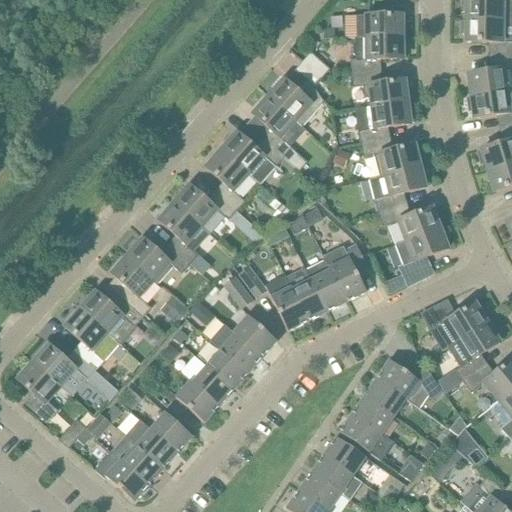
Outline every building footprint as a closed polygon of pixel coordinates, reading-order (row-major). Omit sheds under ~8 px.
[(461,3),(461,17),(466,17),(466,21),(511,21),(511,0),(466,0),(466,3),(461,3)] [(401,16),(344,17),(344,39),(355,39),(402,38),(401,16)] [(461,25),(461,39),(466,39),(466,43),(493,44),(494,57),(511,56),(511,21),(466,21),(466,25),(461,25)] [(355,61),(350,61),(351,75),(376,73),(375,61),(380,61),(402,61),(402,60),(405,60),(405,46),(402,46),(402,38),(355,39),(355,44),(353,47),(353,55),(355,57),(355,61)] [(310,54),(302,63),(321,80),(323,77),(329,71),(310,54)] [(494,71),(468,75),(471,97),(506,92),(511,91),(511,56),(494,57),(494,71)] [(284,81),(268,99),(295,122),(302,128),(324,103),(313,88),(321,80),(302,63),(294,72),(305,81),(295,91),(284,81)] [(376,73),(351,75),(352,89),(362,87),(364,99),(370,98),(371,108),(407,103),(404,81),(377,85),(376,73)] [(471,98),(466,99),(468,112),(473,111),(474,119),(501,116),(504,129),(511,127),(511,91),(506,92),(471,97),(471,98)] [(255,113),(252,116),(254,118),(272,134),(264,143),(283,160),(295,171),(299,174),(307,164),(292,150),(290,149),(285,144),(293,135),(287,130),(295,122),(268,99),(265,101),(263,100),(253,111),(255,113)] [(371,108),(354,110),(358,132),(361,146),(385,141),(383,129),(410,126),(410,125),(414,124),(413,111),(408,112),(407,103),(371,108)] [(481,152),(476,153),(480,166),(485,165),(487,172),(511,164),(511,127),(504,129),(507,143),(481,151),(481,152)] [(237,134),(221,152),(248,175),(260,186),(275,169),(283,160),(264,143),(257,152),(237,134)] [(385,141),(361,146),(363,159),(374,156),(379,178),(419,168),(413,146),(388,153),(385,141)] [(339,151),(333,164),(344,169),(350,155),(339,151)] [(208,166),(205,169),(225,187),(217,196),(236,213),(245,204),(233,193),(248,175),(221,152),(218,155),(216,153),(206,164),(208,166)] [(511,164),(487,172),(494,193),(511,187),(511,164)] [(379,178),(368,180),(374,202),(378,215),(402,207),(399,196),(425,189),(424,187),(428,186),(425,173),(421,174),(419,168),(379,178)] [(189,187),(174,205),(209,236),(224,219),(228,222),(229,221),(235,227),(242,219),(236,213),(217,196),(209,205),(206,202),(189,187)] [(161,219),(158,222),(179,240),(171,249),(189,266),(198,257),(194,253),(209,236),(174,205),(171,208),(169,206),(159,217),(161,219)] [(283,207),(278,212),(273,218),(282,226),(292,215),(283,207)] [(402,207),(378,215),(383,228),(398,222),(406,243),(439,230),(431,209),(406,219),(402,207)] [(302,216),(289,227),(293,237),(309,229),(303,217),(302,216)] [(402,277),(383,285),(389,297),(407,288),(430,277),(422,260),(427,258),(447,251),(439,230),(406,243),(395,247),(403,267),(398,269),(402,277)] [(267,239),(270,247),(280,242),(275,232),(267,239)] [(142,240),(127,258),(158,285),(173,268),(181,275),(189,266),(171,249),(162,258),(142,240)] [(323,257),(325,262),(346,304),(366,294),(356,275),(367,269),(356,247),(345,252),(343,247),(323,257)] [(114,272),(111,276),(131,294),(123,303),(142,319),(150,310),(138,299),(153,282),(158,285),(127,258),(124,261),(122,259),(112,270),(114,272)] [(306,272),(327,313),(346,304),(325,262),(306,272)] [(239,278),(256,300),(267,292),(250,270),(239,278)] [(307,323),(327,313),(306,272),(305,270),(286,279),(307,323)] [(288,333),(307,323),(286,279),(285,278),(265,288),(288,333)] [(223,287),(241,311),(252,303),(234,279),(223,287)] [(95,293),(80,311),(119,345),(121,347),(136,330),(134,328),(142,319),(123,303),(115,311),(113,309),(99,297),(95,293)] [(445,350),(447,349),(486,324),(484,321),(487,319),(479,307),(476,308),(474,304),(451,319),(443,304),(421,315),(430,333),(433,331),(434,333),(433,338),(439,347),(443,348),(445,350)] [(175,307),(165,318),(176,328),(186,317),(175,307)] [(198,321),(205,313),(198,307),(191,315),(198,321)] [(119,345),(80,311),(77,314),(75,312),(65,324),(67,325),(64,329),(84,347),(76,355),(95,372),(119,345)] [(233,334),(261,359),(276,343),(248,317),(233,334)] [(486,324),(447,349),(460,369),(455,372),(463,383),(483,368),(476,359),(499,344),(498,343),(502,341),(494,328),(490,330),(486,324)] [(225,327),(210,343),(247,375),(261,359),(233,334),(225,327)] [(196,359),(233,392),(247,375),(210,343),(196,359)] [(48,347),(33,364),(59,388),(72,399),(95,372),(76,355),(68,364),(48,347)] [(168,347),(160,356),(171,365),(179,356),(168,347)] [(428,360),(424,353),(418,357),(422,364),(428,360)] [(195,358),(181,374),(190,382),(190,383),(218,408),(233,392),(196,359),(195,358)] [(484,384),(498,402),(511,390),(511,362),(511,361),(490,378),(483,368),(463,383),(471,394),(484,384)] [(389,362),(376,380),(405,401),(419,410),(428,397),(439,389),(421,363),(412,370),(406,364),(399,369),(389,362)] [(20,378),(17,382),(32,395),(24,404),(47,424),(56,413),(45,403),(59,388),(33,364),(30,367),(28,365),(18,377),(20,378)] [(376,380),(364,398),(393,419),(405,401),(376,380)] [(218,408),(190,383),(175,399),(204,424),(218,408)] [(145,397),(133,385),(125,394),(137,406),(145,397)] [(511,390),(498,402),(489,410),(504,428),(500,430),(509,440),(511,437),(511,390)] [(161,403),(167,408),(175,399),(169,394),(161,403)] [(381,436),(393,419),(364,398),(352,416),(381,436)] [(165,414),(150,431),(177,455),(192,438),(165,414)] [(85,431),(92,437),(96,441),(110,426),(99,416),(85,431)] [(339,434),(379,462),(392,444),(381,436),(352,416),(339,434)] [(150,431),(140,422),(126,438),(162,471),(177,455),(150,431)] [(76,423),(59,442),(69,450),(76,441),(85,431),(76,423)] [(83,447),(92,437),(85,431),(76,441),(83,447)] [(448,431),(440,441),(446,447),(455,437),(448,431)] [(126,438),(112,455),(148,487),(162,471),(126,438)] [(476,467),(487,456),(470,438),(459,449),(476,467)] [(336,439),(323,457),(352,477),(365,459),(336,439)] [(427,444),(420,455),(427,460),(435,449),(427,444)] [(148,487),(112,455),(95,473),(104,481),(106,479),(133,503),(148,487)] [(311,475),(340,495),(350,502),(362,484),(352,477),(323,457),(311,475)] [(423,465),(411,457),(407,462),(419,470),(423,465)] [(311,475),(298,493),(326,511),(328,511),(340,495),(311,475)] [(389,477),(377,494),(392,504),(404,487),(389,477)] [(475,486),(460,503),(464,507),(467,509),(469,511),(505,511),(501,509),(497,505),(505,496),(503,494),(487,479),(478,489),(475,486)] [(503,494),(505,496),(511,502),(511,485),(503,494)] [(287,511),(326,511),(298,493),(286,511),(287,511)]
